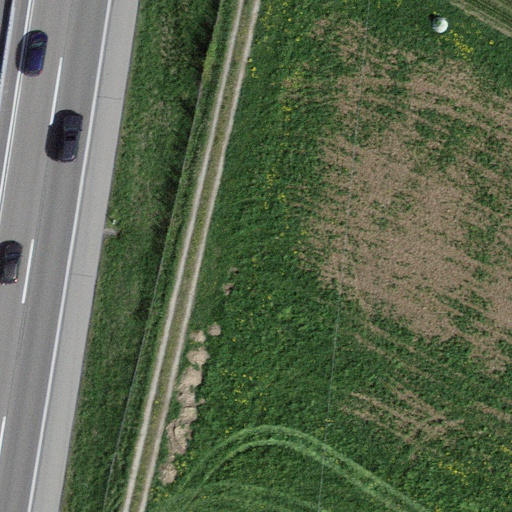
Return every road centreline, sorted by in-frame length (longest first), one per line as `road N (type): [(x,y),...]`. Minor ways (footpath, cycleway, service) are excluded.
road 1 (track): [(249,0),(133,511)]
road 2 (motorway): [(0,441),(69,0)]
